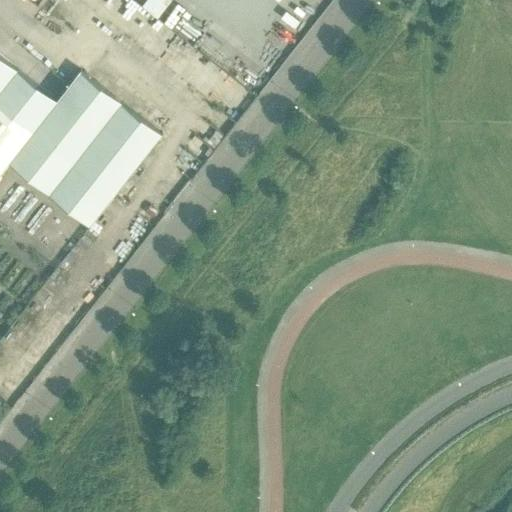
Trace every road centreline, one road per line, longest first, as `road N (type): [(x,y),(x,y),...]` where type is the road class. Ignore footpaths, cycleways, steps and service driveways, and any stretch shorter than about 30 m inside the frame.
road 1 (unclassified): [(362,0),(0,457)]
road 2 (tertiary): [(511,366),(425,413),(368,468),(338,511)]
road 3 (tertiary): [(370,511),(391,480),(441,434),(511,396)]
